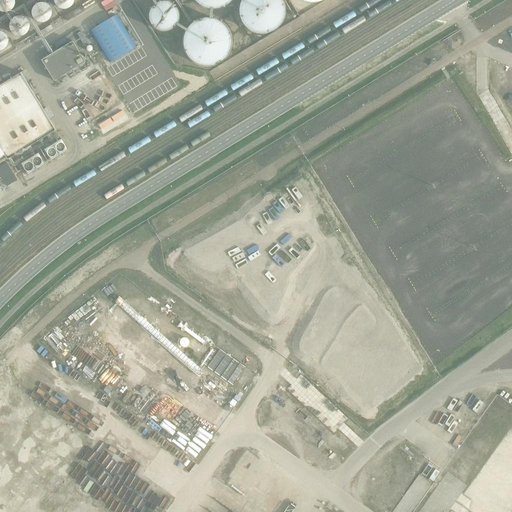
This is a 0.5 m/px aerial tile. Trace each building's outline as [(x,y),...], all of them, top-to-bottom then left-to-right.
[(0,0),(0,12),(1,13),(5,14),(10,13),(14,10),(16,6),(16,1),(15,0),(0,0)] [(153,26),(162,30),(173,28),(180,20),(181,10),(175,1),(173,0),(154,0),(149,6),(148,17),(153,26)] [(240,0),(238,6),(240,18),(247,27),(257,33),(269,33),(279,27),(286,17),(287,6),(284,0),(240,0)] [(33,18),(37,21),(42,22),(46,21),(50,18),(52,14),(52,9),(50,5),(46,2),(42,1),(37,2),(33,5),(31,9),(31,14),(33,18)] [(12,30),(16,33),(20,34),(25,33),(29,30),(31,26),(31,21),(29,17),(25,14),(20,13),(16,14),(12,17),(10,21),(10,26),(12,30)] [(116,15),(90,30),(110,63),(136,47),(116,15)] [(184,38),(185,49),(191,58),(201,64),(212,64),(222,61),(229,53),(232,42),(231,32),(225,23),(215,17),(204,16),(194,20),(187,28),(184,38)] [(0,46),(4,46),(8,43),(10,38),(10,34),(8,29),(4,27),(0,25),(0,46)] [(41,60),(54,81),(85,62),(72,41),(41,60)] [(53,131),(19,74),(0,85),(0,154),(3,153),(6,159),(53,131)] [(0,175),(7,186),(17,180),(7,164),(0,168),(0,175)]
